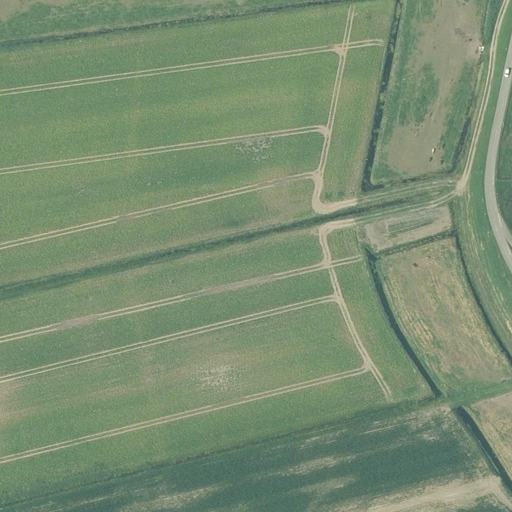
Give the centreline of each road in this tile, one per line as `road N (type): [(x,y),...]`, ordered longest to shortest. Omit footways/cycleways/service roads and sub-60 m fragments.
road 1 (track): [(365,200),(463,181),(505,0)]
road 2 (tertiary): [(494,221),(489,169),(511,55)]
